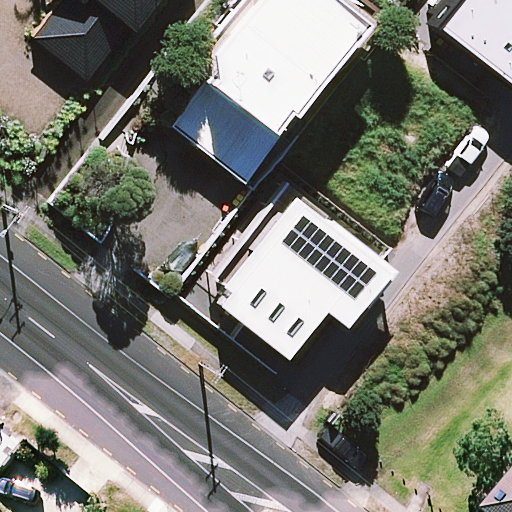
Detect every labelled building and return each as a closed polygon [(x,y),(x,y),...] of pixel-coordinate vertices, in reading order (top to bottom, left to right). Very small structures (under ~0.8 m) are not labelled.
[(147,0),(63,0),(34,37),(86,78),(147,0)] [(240,0),(205,47),(221,59),(172,123),(241,176),(296,103),(368,9),(356,0),(240,0)] [(511,0),(461,0),(433,36),(511,97),(511,0)] [(385,87),(317,174),(402,240),(441,190),(456,201),(501,144),(426,86),(410,106),(385,87)] [(293,208),(220,300),(295,359),(326,320),(345,335),(388,282),(293,208)]
